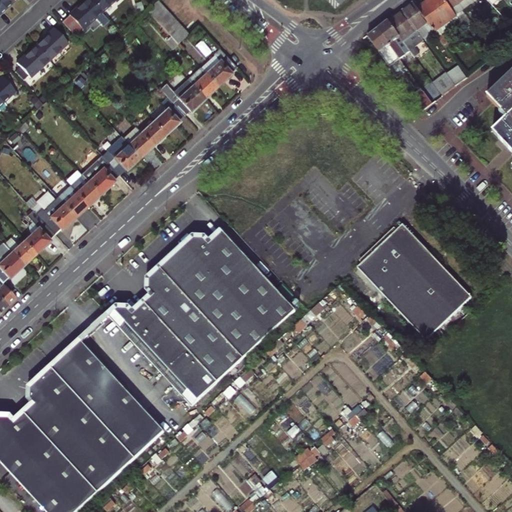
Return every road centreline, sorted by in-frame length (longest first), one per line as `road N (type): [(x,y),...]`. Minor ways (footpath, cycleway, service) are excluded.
road 1 (track): [(160,511),(333,357),(348,363),(479,511)]
road 2 (primary): [(223,135),(0,340)]
road 3 (unknown): [(121,281),(88,321),(178,419)]
road 4 (unknown): [(286,206),(315,184),(372,231),(340,263)]
road 5 (tertiary): [(409,143),(511,245)]
road 6 (residential): [(409,143),(511,59)]
road 7 (unknown): [(207,212),(295,298)]
